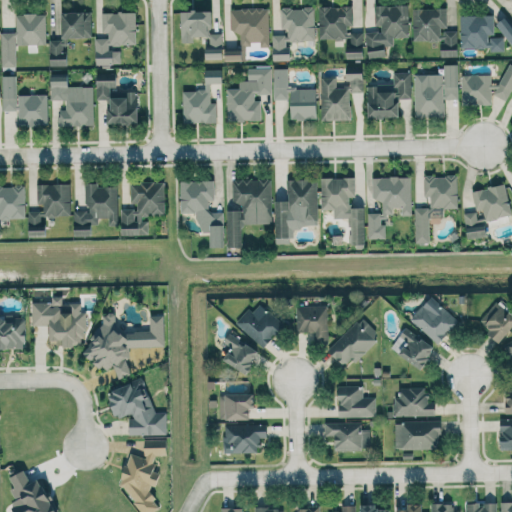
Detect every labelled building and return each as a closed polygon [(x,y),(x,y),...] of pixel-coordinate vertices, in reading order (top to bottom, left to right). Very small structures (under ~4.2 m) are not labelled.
[(374,5),(375,30),(366,30),(367,57),(385,56),(385,46),(393,46),(393,37),(409,37),(408,4),(374,5)] [(318,6),(319,38),(347,38),(347,58),(363,58),(363,30),(352,30),(352,6),(318,6)] [(273,60),(288,60),(288,41),(314,41),(314,7),(281,7),(281,32),(272,32),(273,60)] [(269,8),(230,8),(230,31),(240,31),(240,44),(258,43),(258,46),(269,46),(269,8)] [(413,41),(441,40),(441,56),(457,56),(457,29),(447,30),(446,8),(412,8),(413,41)] [(92,37),(91,11),(61,12),(62,38),(92,37)] [(96,64),(121,64),(120,50),(109,51),(109,45),(136,44),(135,11),(101,12),(102,36),(95,36),(96,64)] [(222,58),(222,33),(210,33),(210,25),(211,25),(211,11),(181,11),(181,42),(193,42),(193,36),(206,36),(206,58),(222,58)] [(45,13),(16,14),(16,32),(1,32),(2,67),(16,66),(16,45),(46,44),(45,13)] [(504,51),(504,36),(494,36),(493,14),(460,15),(460,48),(490,47),(490,51),(504,51)] [(511,45),(511,23),(507,16),(496,23),(511,45)] [(49,40),(50,66),(67,65),(66,52),(64,52),(64,39),(49,40)] [(225,61),(242,60),(241,49),(224,50),(225,61)] [(461,74),(462,105),(492,104),(491,95),(492,94),(508,100),(511,89),(511,64),(508,63),(500,84),(491,84),(490,74),(461,74)] [(443,74),(414,74),(414,117),(444,117),(444,99),(456,99),(456,64),(443,64),(443,74)] [(227,121),(261,120),(261,96),(272,95),(271,67),(247,67),(248,80),(239,80),(239,88),(226,88),(227,121)] [(210,83),(222,83),(221,68),(204,69),(205,90),(182,90),(183,123),(217,122),(216,102),(210,102),(210,83)] [(287,68),(273,68),(274,99),(288,99),(287,68)] [(321,120),(351,120),(350,92),(363,92),(362,72),(347,73),(347,86),(337,86),(336,76),(320,77),(321,120)] [(411,72),(393,72),(393,86),(367,86),(368,117),(399,117),(399,99),(411,99),(411,72)] [(107,123),(137,124),(138,91),(116,90),(116,73),(97,73),(97,99),(108,99),(107,123)] [(2,110),(16,110),(17,76),(3,75),(2,110)] [(93,125),(93,86),(68,86),(68,75),(50,75),(50,99),(66,99),(66,109),(58,109),(58,125),(93,125)] [(291,119),(316,118),(316,88),(290,88),(291,119)] [(48,125),(47,94),(18,95),(18,126),(48,125)] [(424,196),(430,196),(430,208),(458,207),(457,175),(423,176),(424,196)] [(411,176),(372,177),(372,200),(382,199),(382,212),(367,213),(368,238),(384,238),(384,216),(393,216),(392,208),(401,207),(401,214),(412,214),(411,176)] [(362,244),(362,207),(350,207),(350,198),(355,198),(355,177),(321,177),(321,210),(333,210),(333,218),(351,218),(351,244),(362,244)] [(318,226),(317,178),(288,179),(288,200),(274,201),(275,238),(294,237),(293,226),(318,226)] [(271,179),(232,179),(232,202),(241,202),(241,210),(227,210),(227,247),(240,247),(240,223),(272,223),(271,179)] [(180,181),(181,212),(198,212),(198,232),(210,232),(210,247),(223,247),(222,212),(209,212),(209,200),(214,199),(214,180),(180,181)] [(122,235),(148,234),(148,216),(165,216),(164,181),(130,182),(130,203),(137,203),(137,208),(121,209),(122,235)] [(36,184),(37,204),(43,204),(43,211),(28,211),(29,235),(44,235),(44,216),(70,216),(70,183),(36,184)] [(117,186),(98,186),(98,183),(85,183),(86,210),(74,210),(75,236),(92,235),(91,220),(109,219),(109,225),(118,225),(117,186)] [(511,215),(504,183),(472,191),(476,210),(482,209),(485,221),(511,215)] [(25,185),(0,185),(0,218),(26,218),(25,185)] [(414,208),(415,242),(429,242),(429,207),(414,208)] [(484,217),(477,218),(476,211),(463,213),(467,238),(487,235),(484,217)] [(410,318),(438,343),(458,320),(431,295),(410,318)] [(32,302),(32,325),(49,325),(49,345),(84,345),(84,311),(81,311),(81,303),(70,303),(70,311),(62,311),(62,296),(51,296),(51,302),(32,302)] [(478,321),(499,341),(511,327),(511,313),(498,300),(478,321)] [(263,347),(284,325),(260,303),(253,311),(249,308),(236,322),(263,347)] [(327,305),(296,306),(297,331),(314,331),(314,343),(328,342),(327,305)] [(165,346),(164,315),(150,315),(150,330),(116,331),(115,313),(92,314),(94,357),(96,357),(96,368),(117,368),(117,376),(129,376),(128,357),(130,357),(130,347),(165,346)] [(0,348),(25,348),(25,316),(0,315),(0,348)] [(328,350),(343,365),(349,358),(353,362),(381,335),(362,316),(328,350)] [(435,346),(403,327),(390,350),(422,368),(435,346)] [(223,359),(247,374),(260,351),(229,332),(224,342),(231,346),(223,359)] [(167,434),(167,412),(154,412),(143,379),(109,390),(109,401),(114,416),(123,416),(128,414),(129,419),(129,435),(167,434)] [(375,397),(363,397),(363,385),(338,386),(338,417),(376,416),(375,397)] [(435,415),(435,402),(427,402),(427,387),(400,387),(400,397),(393,397),(393,416),(435,415)] [(220,419),(249,419),(249,408),(254,407),(254,393),(219,394),(220,419)] [(511,448),(511,418),(499,419),(500,449),(511,448)] [(325,422),(325,437),(334,437),(335,450),(370,449),(370,428),(362,429),(361,421),(325,422)] [(395,449),(440,448),(440,421),(395,421),(395,449)] [(224,453),(260,452),(260,437),(267,437),(267,424),(223,425),(224,453)] [(9,477),(14,487),(10,489),(17,502),(10,506),(12,511),(55,511),(39,478),(30,482),(24,470),(9,477)] [(511,511),(511,501),(501,501),(500,511),(511,511)] [(465,502),(465,511),(496,511),(497,502),(465,502)] [(396,511),(421,511),(421,503),(407,504),(407,509),(396,509),(396,511)] [(453,511),(453,503),(431,503),(431,511),(453,511)]
